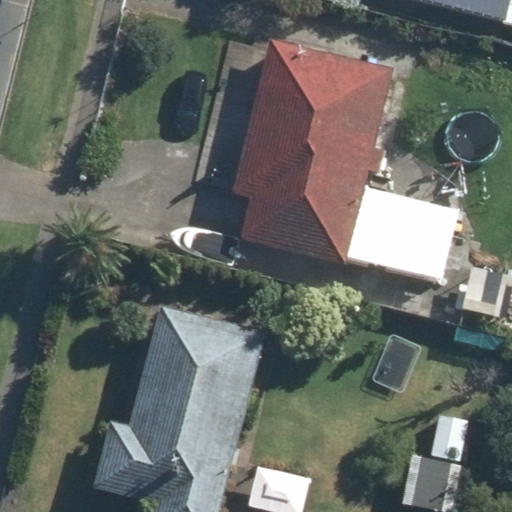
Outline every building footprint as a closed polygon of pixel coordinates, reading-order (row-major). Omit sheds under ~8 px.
[(155,0),(120,152),(252,183),(291,18),(214,0),(155,0)] [(511,0),(385,0),(386,0),(511,22),(511,0)] [(491,225),(372,199),(357,271),(349,307),(467,333),(470,320),(491,225)] [(511,229),(491,225),(470,320),(511,329),(511,229)] [(120,428),(102,498),(156,511),(227,511),(272,342),(170,315),(139,434),(120,428)] [(460,511),(465,466),(410,460),(405,511),(408,511),(460,511)]
